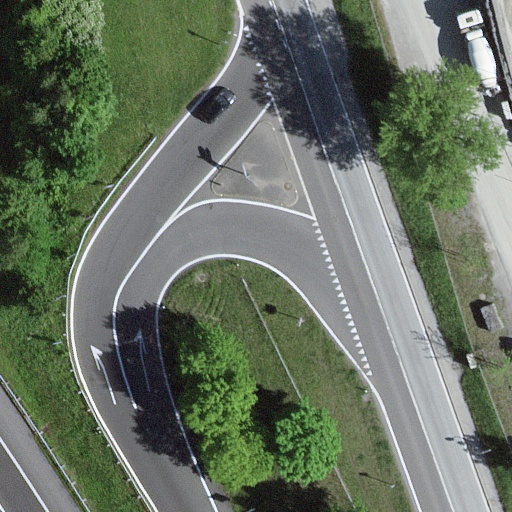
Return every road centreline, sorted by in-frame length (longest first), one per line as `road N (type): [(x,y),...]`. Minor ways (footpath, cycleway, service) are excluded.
road 1 (primary): [(279,20),(395,340)]
road 2 (motorway): [(138,260),(193,232),(271,235),(320,263),(395,340)]
road 3 (motorway): [(138,260),(279,20)]
road 4 (motorway): [(189,511),(134,401),(118,347),(117,299),(138,260)]
road 5 (primary): [(395,340),(456,511)]
